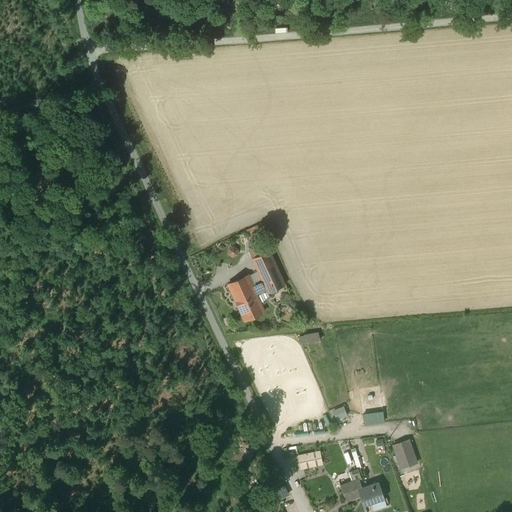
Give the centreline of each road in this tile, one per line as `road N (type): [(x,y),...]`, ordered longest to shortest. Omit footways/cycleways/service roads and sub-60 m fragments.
road 1 (unclassified): [(304,511),(81,26),(76,0)]
road 2 (track): [(354,0),(81,26)]
